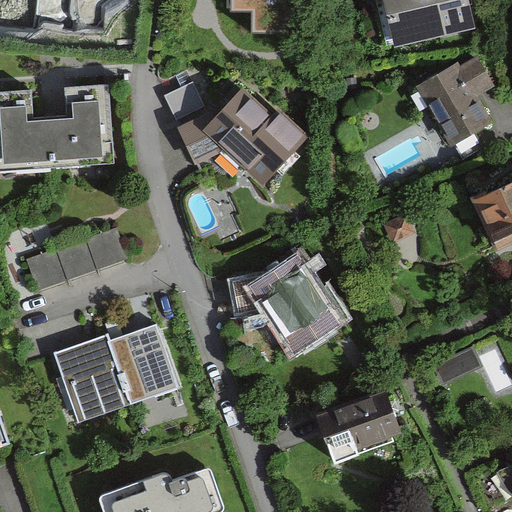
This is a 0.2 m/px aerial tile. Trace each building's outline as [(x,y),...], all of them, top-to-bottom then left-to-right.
[(283,34),(282,0),(215,0),(215,34),(283,34)] [(368,0),(380,55),(476,35),(468,0),(368,0)] [(413,89),(444,149),(504,117),(472,58),(413,89)] [(0,84),(0,171),(123,162),(117,76),(0,84)] [(221,107),(186,123),(202,156),(232,142),(274,177),(313,131),(256,82),(226,117),(221,107)] [(511,180),(458,207),(484,259),(511,244),(511,180)] [(187,203),(202,237),(221,228),(205,194),(187,203)] [(122,227),(23,260),(39,294),(129,259),(122,227)] [(304,249),(257,276),(302,351),(348,324),(304,249)] [(110,336),(132,401),(179,385),(157,320),(110,336)] [(54,348),(79,419),(132,401),(110,336),(108,330),(54,348)] [(472,351),(435,369),(443,384),(479,366),(472,351)] [(396,389),(321,418),(336,457),(411,428),(396,389)] [(0,422),(0,448),(8,446),(0,422)] [(224,511),(224,509),(233,506),(217,461),(179,474),(176,464),(104,489),(112,511),(224,511)]
